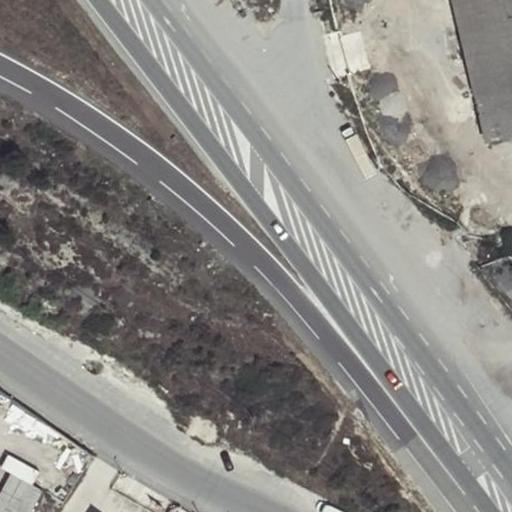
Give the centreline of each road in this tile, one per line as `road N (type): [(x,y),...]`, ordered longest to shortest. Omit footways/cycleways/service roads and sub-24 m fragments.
road 1 (motorway): [(0,68),(147,156),(282,276),(472,511)]
road 2 (primary): [(100,0),(481,511)]
road 3 (primary): [(511,472),(170,0)]
road 4 (unclassified): [(0,351),(163,461),(267,511)]
